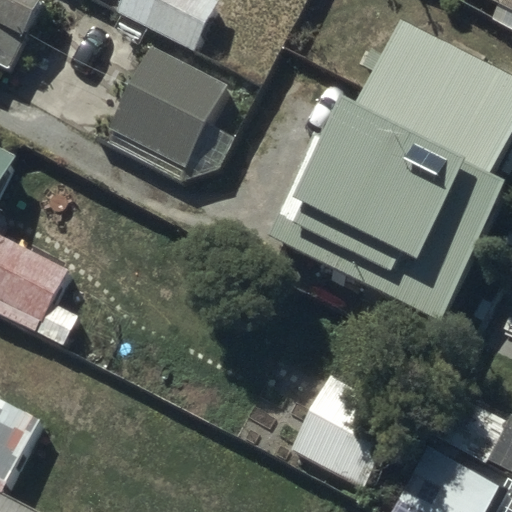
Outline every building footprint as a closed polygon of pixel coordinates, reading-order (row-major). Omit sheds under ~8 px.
[(52,0),(0,0),(0,67),(14,75),(52,0)] [(218,0),(124,0),(120,9),(195,47),(218,0)] [(511,0),(481,0),(511,15),(511,0)] [(511,136),(511,76),(402,21),(357,109),(345,103),(325,142),(316,137),(268,232),(439,318),(506,186),(491,178),(511,136)] [(225,86),(151,48),(109,129),(184,167),(225,86)] [(0,214),(25,164),(0,151),(0,214)] [(73,276),(0,239),(0,301),(47,326),(73,276)] [(83,322),(60,311),(46,338),(68,350),(83,322)] [(403,427),(333,392),(299,461),(368,496),(403,427)] [(0,482),(13,488),(42,428),(0,407),(0,482)] [(511,444),(501,472),(511,476),(511,444)] [(494,511),(505,493),(426,450),(392,511),(494,511)] [(24,511),(0,499),(0,511),(24,511)]
